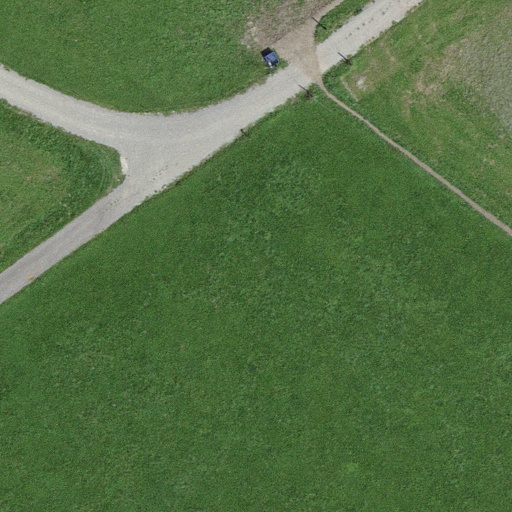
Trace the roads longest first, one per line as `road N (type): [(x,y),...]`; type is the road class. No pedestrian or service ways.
road 1 (track): [(0,81),(59,113),(124,132),(229,126),(403,0)]
road 2 (track): [(0,295),(229,126)]
